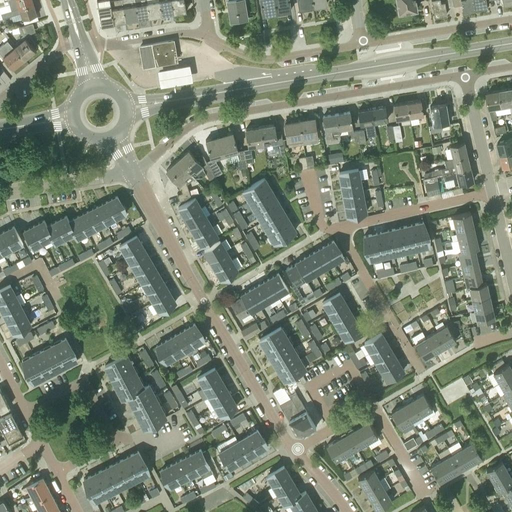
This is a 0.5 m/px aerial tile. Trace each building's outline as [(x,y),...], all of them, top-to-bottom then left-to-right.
[(8,0),(11,10),(33,3),(32,0),(8,0)] [(113,22),(113,23),(111,8),(109,0),(110,0),(109,0),(96,0),(101,25),(110,23),(113,22)] [(109,0),(111,8),(113,23),(114,23),(126,21),(122,0),(111,0),(110,0),(109,0)] [(122,0),(126,21),(137,19),(136,9),(134,0),(122,0)] [(146,0),(134,0),(136,9),(137,19),(150,17),(146,0)] [(146,0),(150,17),(162,15),(161,12),(159,0),(146,0)] [(162,15),(173,13),(171,0),(159,0),(161,12),(162,15)] [(171,0),(173,13),(175,12),(175,14),(180,13),(180,12),(186,11),(184,1),(185,1),(184,0),(171,0)] [(224,0),(226,4),(225,4),(225,5),(228,4),(231,20),(247,17),(244,0),(224,0)] [(260,0),(263,14),(277,12),(274,0),(260,0)] [(274,0),(277,12),(290,10),(288,0),(274,0)] [(298,0),(299,8),(312,6),(311,0),(298,0)] [(414,0),(396,0),(399,12),(416,9),(414,0)] [(431,0),(434,16),(447,14),(445,7),(453,6),(452,0),(431,0)] [(463,11),(475,9),(473,0),(452,0),(453,6),(461,4),(463,11)] [(473,0),(475,9),(487,7),(486,0),(473,0)] [(20,12),(22,18),(37,14),(33,3),(11,10),(1,13),(3,18),(20,12)] [(21,32),(32,29),(31,24),(19,27),(21,32)] [(25,37),(14,46),(23,57),(36,47),(33,43),(31,45),(25,37)] [(0,45),(0,52),(9,63),(7,65),(10,69),(23,57),(14,46),(8,39),(0,45)] [(176,60),(173,40),(140,46),(144,66),(176,60)] [(190,66),(158,71),(160,79),(161,87),(193,82),(192,74),(190,66)] [(511,88),(500,90),(503,107),(511,106),(511,114),(511,88)] [(495,109),(503,107),(500,90),(487,92),(490,109),(492,119),(497,118),(495,109)] [(410,119),(423,116),(420,99),(407,102),(410,119)] [(396,121),(410,119),(407,102),(394,104),(396,121)] [(442,131),(441,125),(449,124),(445,103),(430,106),(433,124),(429,125),(430,132),(442,131)] [(374,122),(387,120),(385,105),(372,108),(374,122)] [(374,122),(372,108),(358,110),(360,124),(365,123),(367,136),(376,135),(374,122)] [(358,130),(353,131),(350,111),(336,114),(339,130),(347,129),(349,138),(354,137),(354,141),(359,140),(358,130)] [(339,130),(336,114),(323,116),(326,137),(339,135),(339,130)] [(303,143),(318,141),(314,117),(299,120),(302,138),(303,143)] [(288,145),(303,143),(302,138),(299,120),(284,122),(288,145)] [(263,144),(277,142),(274,124),(260,126),(263,144)] [(393,125),(395,138),(395,141),(402,140),(400,124),(393,125)] [(388,139),(395,138),(393,125),(386,126),(388,139)] [(496,134),(506,132),(505,125),(494,127),(496,134)] [(249,146),(263,144),(260,126),(246,128),(249,146)] [(358,130),(359,140),(360,143),(366,142),(364,129),(358,130)] [(236,151),(238,150),(232,131),(219,135),(225,155),(236,151)] [(211,159),(214,158),(225,155),(219,135),(205,139),(211,158),(211,159)] [(501,154),(511,151),(511,137),(508,139),(498,142),(501,154)] [(452,158),(467,155),(464,141),(449,145),(452,158)] [(441,151),(439,145),(431,147),(433,153),(441,151)] [(244,149),(246,163),(253,162),(251,148),(244,149)] [(247,166),(246,163),(244,149),(238,150),(236,151),(239,168),(247,166)] [(206,161),(202,165),(188,150),(178,159),(190,173),(194,169),(197,172),(197,171),(201,175),(205,171),(209,179),(215,176),(206,161)] [(511,151),(501,154),(503,166),(511,163),(511,151)] [(325,154),(327,163),(334,162),(333,153),(325,154)] [(305,156),(307,167),(314,166),(312,155),(305,156)] [(456,170),(470,167),(467,155),(452,158),(444,160),(446,167),(432,170),(433,175),(436,175),(443,173),(456,170)] [(300,169),(307,167),(305,156),(299,157),(300,169)] [(211,158),(206,161),(215,176),(222,172),(214,158),(211,159),(211,158)] [(187,184),(194,178),(190,173),(178,159),(166,170),(175,180),(174,181),(181,189),(182,192),(177,194),(179,200),(191,196),(187,184)] [(453,178),(454,184),(473,180),(470,167),(456,170),(443,173),(444,180),(453,178)] [(357,168),(339,171),(341,183),(359,179),(357,168)] [(433,175),(424,178),(428,196),(440,193),(436,175),(433,175)] [(249,200),(271,187),(264,176),(242,189),(249,200)] [(359,179),(341,183),(343,193),(361,190),(359,179)] [(271,187),(249,200),(255,211),(277,198),(271,187)] [(214,199),(219,196),(215,190),(210,193),(214,199)] [(361,190),(343,193),(345,204),(363,201),(361,190)] [(127,212),(117,195),(107,200),(116,218),(127,212)] [(219,196),(214,199),(218,206),(223,203),(219,196)] [(178,207),(184,216),(200,207),(195,197),(178,207)] [(255,211),(261,221),(283,208),(277,198),(255,211)] [(116,218),(107,200),(97,205),(106,223),(116,218)] [(233,200),(227,204),(232,211),(237,207),(233,200)] [(363,201),(345,204),(347,216),(365,212),(363,201)] [(97,205),(88,210),(97,228),(106,223),(97,205)] [(190,226),(206,216),(200,207),(184,216),(190,226)] [(224,217),(229,214),(226,208),(214,215),(218,221),(224,217)] [(267,232),(289,219),(283,208),(261,221),(267,232)] [(97,228),(88,210),(78,215),(87,233),(97,228)] [(238,221),(244,218),(239,211),(234,214),(238,221)] [(455,227),(473,224),(470,211),(453,215),(455,227)] [(69,221),(69,219),(67,214),(56,220),(65,238),(73,234),(74,232),(69,221)] [(232,230),(237,227),(229,214),(224,217),(232,230)] [(87,233),(78,215),(69,219),(69,221),(74,232),(73,234),(76,239),(87,233)] [(190,226),(195,235),(211,226),(206,216),(190,225),(190,226)] [(244,218),(238,221),(242,228),(248,225),(244,218)] [(47,226),(47,224),(45,219),(34,225),(43,242),(51,238),(52,236),(47,226)] [(289,219),(267,232),(274,243),(296,230),(289,219)] [(56,220),(47,224),(47,226),(52,236),(51,238),(54,244),(65,238),(56,220)] [(424,221),(411,224),(417,248),(430,245),(424,221)] [(195,235),(201,245),(222,233),(216,223),(211,226),(195,235)] [(411,224),(399,226),(405,251),(417,248),(411,224)] [(458,239),(475,235),(473,224),(455,227),(458,239)] [(23,243),(14,225),(4,230),(13,248),(23,243)] [(32,248),(43,242),(34,225),(23,230),(24,231),(26,235),(32,248)] [(122,230),(125,234),(131,231),(128,226),(122,230)] [(405,251),(399,226),(387,229),(393,254),(405,251)] [(237,227),(232,230),(236,236),(241,233),(237,227)] [(393,254),(387,229),(375,232),(381,257),(393,254)] [(13,248),(4,230),(0,232),(0,247),(3,253),(13,248)] [(118,238),(125,234),(122,230),(115,233),(118,238)] [(250,242),(256,238),(251,231),(246,235),(250,242)] [(381,257),(375,232),(362,235),(368,260),(381,257)] [(136,234),(119,244),(125,254),(142,244),(136,234)] [(474,248),(478,248),(475,235),(458,239),(460,251),(461,251),(474,248)] [(103,241),(106,245),(112,242),(110,237),(103,241)] [(256,238),(250,242),(254,249),(260,246),(256,238)] [(220,240),(204,250),(210,259),(226,250),(220,240)] [(334,240),(324,246),(333,262),(343,256),(334,240)] [(99,249),(106,245),(103,241),(97,245),(99,249)] [(244,251),(250,248),(246,242),(241,245),(244,251)] [(148,254),(142,244),(125,254),(131,264),(148,254)] [(324,246),(314,251),(324,267),(333,262),(324,246)] [(84,252),(87,256),(94,253),(91,248),(84,252)] [(250,248),(244,251),(248,258),(254,255),(250,248)] [(477,260),(474,248),(461,251),(460,251),(458,252),(460,264),(477,260)] [(231,259),(226,250),(210,259),(215,269),(231,259)] [(314,251),(305,257),(314,273),(324,267),(314,251)] [(80,260),(87,256),(84,252),(78,255),(80,260)] [(153,263),(148,254),(131,264),(136,273),(153,263)] [(32,261),(29,256),(22,260),(25,265),(32,261)] [(296,263),(305,278),(314,273),(305,257),(296,263)] [(65,262),(68,266),(74,263),(72,258),(65,262)] [(433,264),(431,258),(423,260),(424,266),(433,264)] [(102,268),(106,266),(103,259),(98,262),(102,268)] [(231,259),(215,269),(221,279),(237,269),(231,259)] [(463,275),(480,272),(477,260),(460,264),(463,275)] [(407,263),(409,269),(417,268),(416,261),(407,263)] [(61,270),(68,266),(65,262),(58,265),(61,270)] [(10,266),(12,271),(19,268),(16,263),(10,266)] [(159,272),(153,263),(136,273),(142,283),(159,272)] [(295,284),(305,278),(296,263),(286,269),(295,284)] [(401,271),(409,269),(407,263),(399,265),(401,271)] [(5,275),(12,271),(10,266),(3,270),(5,275)] [(106,266),(102,268),(106,275),(110,272),(106,266)] [(51,275),(58,272),(55,267),(49,270),(51,275)] [(384,269),(386,275),(394,273),(393,267),(384,269)] [(377,277),(386,275),(384,269),(376,271),(377,277)] [(164,282),(159,272),(142,283),(147,292),(164,282)] [(350,276),(347,272),(341,275),(344,280),(350,276)] [(463,275),(466,288),(469,287),(469,286),(482,283),(480,272),(463,275)] [(278,273),(269,278),(278,294),(288,288),(278,273)] [(35,284),(40,281),(36,275),(32,277),(35,284)] [(332,281),(335,286),(341,282),(338,277),(332,281)] [(113,287),(117,284),(114,278),(109,281),(113,287)] [(269,278),(259,284),(269,300),(278,294),(269,278)] [(455,290),(452,278),(444,280),(445,286),(447,292),(452,291),(455,290)] [(40,281),(35,284),(39,291),(43,288),(40,281)] [(328,290),(335,286),(332,281),(325,284),(328,290)] [(170,291),(164,282),(147,292),(153,301),(170,291)] [(472,298),(489,294),(486,282),(482,283),(469,286),(469,287),(466,288),(464,288),(466,299),(471,298),(472,298)] [(10,283),(0,288),(0,301),(15,294),(10,283)] [(117,284),(113,287),(117,294),(121,291),(117,284)] [(259,284),(250,289),(259,305),(269,300),(259,284)] [(313,292),(316,297),(322,293),(320,288),(313,292)] [(241,295),(250,310),(250,311),(259,305),(250,289),(240,295),(241,295)] [(170,291),(153,301),(159,312),(176,302),(170,291)] [(316,297),(313,292),(299,300),(302,305),(316,297)] [(339,292),(323,301),(329,311),(345,302),(339,292)] [(0,307),(3,313),(20,304),(15,294),(0,301),(0,307)] [(45,303),(50,301),(46,294),(42,296),(45,303)] [(474,310),(492,306),(489,294),(472,298),(474,310)] [(240,316),(250,310),(241,295),(231,301),(240,316)] [(124,306),(128,303),(125,297),(120,299),(124,306)] [(50,301),(45,303),(49,310),(54,307),(50,301)] [(297,301),(289,306),(292,311),(300,306),(297,301)] [(350,311),(345,302),(329,311),(334,320),(350,311)] [(128,303),(124,306),(128,312),(132,310),(128,303)] [(26,313),(20,304),(3,313),(8,323),(26,313)] [(474,310),(475,312),(477,322),(494,318),(492,306),(474,310)] [(440,311),(437,307),(431,310),(434,315),(440,311)] [(306,320),(314,316),(310,309),(302,313),(306,320)] [(276,313),(279,318),(286,315),(283,310),(276,313)] [(356,321),(350,311),(334,320),(340,330),(356,321)] [(26,313),(8,323),(13,334),(31,324),(26,313)] [(273,322),(279,318),(276,313),(270,317),(273,322)] [(420,316),(423,321),(429,318),(426,313),(420,316)] [(135,325),(140,322),(136,315),(131,318),(135,325)] [(300,329),(305,326),(301,319),(295,322),(300,329)] [(410,322),(413,327),(418,324),(416,319),(410,322)] [(44,324),(47,329),(55,325),(52,320),(44,324)] [(258,324),(260,329),(267,325),(264,320),(258,324)] [(260,329),(258,324),(256,321),(240,330),(245,338),(260,329)] [(356,321),(340,330),(346,340),(362,331),(356,321)] [(185,328),(195,345),(205,339),(195,322),(185,328)] [(314,333),(319,330),(315,323),(310,326),(314,333)] [(39,333),(47,329),(44,324),(37,328),(39,333)] [(436,330),(445,345),(456,339),(447,324),(436,330)] [(265,349),(286,337),(287,336),(280,325),(259,338),(265,349)] [(305,326),(300,329),(304,337),(310,333),(305,326)] [(185,328),(175,334),(185,351),(195,345),(185,328)] [(319,330),(314,333),(317,339),(322,336),(319,330)] [(425,336),(435,351),(445,345),(436,330),(425,336)] [(23,335),(26,340),(33,336),(31,331),(23,335)] [(380,332),(365,341),(370,351),(386,342),(380,332)] [(175,334),(166,339),(176,356),(185,351),(175,334)] [(26,340),(23,335),(16,339),(18,344),(26,340)] [(54,343),(66,365),(78,359),(66,336),(54,343)] [(293,347),(287,336),(286,337),(265,349),(272,360),(293,347)] [(435,351),(425,336),(415,343),(424,358),(435,351)] [(166,339),(155,345),(165,363),(176,356),(166,339)] [(312,350),(317,347),(313,339),(308,342),(312,350)] [(325,351),(329,349),(326,342),(321,345),(325,351)] [(386,342),(370,351),(376,361),(392,351),(386,342)] [(54,343),(43,348),(55,371),(66,365),(54,343)] [(300,357),(293,347),(272,360),(278,370),(300,357)] [(317,347),(312,350),(317,357),(322,354),(317,347)] [(55,371),(43,348),(33,354),(44,376),(55,371)] [(143,359),(149,356),(145,349),(139,352),(143,359)] [(392,351),(376,361),(381,370),(397,360),(392,351)] [(353,361),(358,358),(354,352),(349,355),(353,361)] [(126,353),(104,364),(110,376),(133,364),(126,353)] [(201,357),(204,362),(211,358),(208,353),(201,357)] [(33,354),(21,360),(33,382),(44,376),(33,354)] [(149,356),(143,359),(148,367),(153,363),(149,356)] [(198,366),(204,362),(201,357),(195,361),(198,366)] [(300,357),(278,370),(285,382),(306,369),(300,357)] [(358,358),(353,361),(357,368),(362,365),(358,358)] [(494,364),(497,369),(505,364),(502,359),(494,364)] [(397,360),(381,370),(387,379),(403,370),(397,360)] [(487,374),(494,385),(499,382),(511,374),(511,368),(508,362),(505,364),(497,369),(487,374)] [(138,375),(133,364),(110,376),(116,387),(138,375)] [(183,368),(186,373),(192,369),(189,364),(183,368)] [(203,387),(220,376),(214,366),(197,376),(203,387)] [(179,377),(186,373),(183,368),(176,372),(179,377)] [(156,380),(161,377),(157,369),(151,373),(156,380)] [(364,380),(369,377),(365,370),(360,373),(364,380)] [(306,381),(302,374),(302,373),(298,376),(302,384),(306,381)] [(472,380),(468,374),(462,377),(466,384),(472,380)] [(511,374),(499,382),(505,392),(502,394),(503,394),(511,389),(511,374)] [(143,384),(138,375),(116,387),(122,399),(127,396),(128,395),(128,394),(143,386),(142,386),(143,384)] [(373,375),(369,377),(373,384),(377,381),(373,375)] [(203,387),(209,396),(226,386),(220,376),(203,387)] [(161,377),(156,380),(160,387),(165,384),(161,377)] [(369,377),(364,380),(368,386),(373,384),(369,377)] [(475,389),(479,387),(476,381),(471,384),(475,389)] [(128,395),(127,396),(132,406),(155,394),(148,382),(143,384),(142,386),(143,386),(128,394),(128,395)] [(209,396),(214,405),(215,405),(231,395),(226,386),(209,396)] [(0,410),(8,406),(0,389),(0,410)] [(509,405),(511,402),(511,389),(503,394),(509,405)] [(168,401),(173,397),(169,390),(163,393),(168,401)] [(179,400),(184,397),(180,391),(175,394),(179,400)] [(279,403),(291,424),(295,431),(303,433),(304,433),(316,426),(295,392),(289,395),(290,397),(279,403)] [(413,399),(421,414),(432,408),(423,392),(413,399)] [(478,395),(481,401),(486,398),(483,392),(478,395)] [(160,405),(155,394),(132,406),(138,416),(160,405)] [(238,406),(231,395),(215,405),(214,405),(207,408),(214,420),(238,406)] [(173,397),(168,401),(172,408),(178,405),(173,397)] [(184,397),(179,400),(183,407),(188,404),(184,397)] [(411,420),(421,414),(413,399),(402,405),(411,420)] [(487,411),(492,408),(489,402),(484,405),(487,411)] [(160,405),(138,416),(144,428),(166,417),(160,405)] [(400,426),(411,420),(402,405),(391,411),(400,426)] [(0,424),(3,430),(17,423),(11,411),(8,406),(0,410),(0,424)] [(190,419),(195,416),(191,409),(186,412),(190,419)] [(236,416),(239,421),(246,417),(243,412),(236,416)] [(195,416),(190,419),(194,425),(199,423),(195,416)] [(233,425),(239,421),(236,416),(230,420),(233,425)] [(496,426),(501,423),(497,417),(493,420),(496,426)] [(457,427),(462,423),(459,418),(454,422),(457,427)] [(358,426),(367,441),(377,435),(368,420),(358,426)] [(7,438),(0,441),(0,442),(2,445),(23,434),(17,423),(3,430),(7,438)] [(218,427),(221,432),(227,428),(224,423),(218,427)] [(430,429),(433,434),(444,427),(441,423),(430,429)] [(204,430),(201,425),(196,428),(199,433),(204,430)] [(356,448),(367,441),(358,426),(347,432),(356,448)] [(496,426),(492,429),(495,434),(500,431),(496,426)] [(214,436),(221,432),(218,427),(211,431),(214,436)] [(247,434),(257,452),(268,445),(258,428),(247,434)] [(433,434),(430,429),(424,432),(427,437),(433,434)] [(440,434),(443,439),(449,436),(446,431),(440,434)] [(346,454),(356,448),(347,432),(337,439),(346,454)] [(225,441),(228,446),(229,446),(239,463),(248,457),(238,441),(239,441),(239,439),(236,434),(225,441)] [(247,434),(239,439),(239,441),(238,441),(248,457),(257,452),(247,434)] [(438,443),(443,439),(440,434),(435,437),(438,443)] [(403,442),(407,449),(417,443),(423,440),(420,435),(414,438),(413,436),(403,442)] [(335,460),(346,454),(337,439),(326,445),(335,460)] [(462,447),(471,462),(481,456),(473,441),(462,447)] [(419,447),(422,451),(428,448),(425,443),(419,447)] [(228,446),(218,452),(228,469),(239,463),(229,446),(228,446)] [(199,470),(198,472),(202,479),(214,473),(210,465),(216,462),(208,447),(202,450),(201,448),(190,453),(199,470)] [(460,469),(471,462),(462,447),(451,453),(460,469)] [(127,456),(138,478),(150,472),(138,449),(127,456)] [(378,460),(383,457),(389,454),(386,449),(375,456),(378,460)] [(190,453),(181,458),(190,476),(198,472),(199,470),(190,453)] [(450,475),(460,469),(451,453),(441,459),(450,475)] [(127,456),(116,461),(127,484),(138,478),(127,456)] [(364,462),(367,467),(378,460),(375,456),(364,462)] [(392,457),(387,460),(390,465),(395,463),(392,457)] [(190,476),(181,458),(171,463),(180,481),(190,476)] [(439,481),(450,475),(441,459),(430,466),(439,481)] [(492,480),(508,471),(501,460),(486,469),(492,480)] [(116,461),(105,467),(117,489),(127,484),(116,461)] [(362,470),(367,467),(364,462),(359,465),(362,470)] [(171,463),(160,469),(169,487),(180,481),(171,463)] [(284,464),(266,474),(272,485),(290,475),(284,464)] [(105,467),(94,472),(106,495),(117,489),(105,467)] [(364,488),(379,479),(373,468),(358,477),(364,488)] [(398,468),(393,471),(397,476),(401,473),(398,468)] [(233,475),(231,471),(222,476),(225,480),(233,475)] [(352,476),(349,471),(343,474),(346,479),(352,476)] [(499,491),(502,489),(511,482),(511,478),(508,471),(492,480),(499,491)] [(94,472),(82,478),(94,501),(106,495),(94,472)] [(295,484),(290,475),(272,485),(278,494),(295,484)] [(26,485),(30,493),(46,484),(42,476),(26,485)] [(404,478),(399,481),(403,487),(407,484),(404,478)] [(370,498),(385,490),(379,479),(364,488),(370,498)] [(206,484),(209,489),(215,486),(213,481),(206,484)] [(508,499),(511,496),(511,482),(502,489),(508,499)] [(30,493),(34,501),(51,492),(46,484),(30,493)] [(202,493),(209,489),(206,484),(199,488),(202,493)] [(300,492),(295,484),(278,494),(283,504),(300,494),(300,492)] [(160,493),(157,487),(149,491),(152,497),(160,493)] [(295,509),(311,500),(305,489),(300,492),(300,494),(283,504),(288,511),(293,511),(295,511),(295,510),(295,509)] [(385,490),(370,498),(376,509),(391,500),(385,490)] [(187,494),(189,499),(196,496),(194,491),(187,494)] [(34,501),(39,509),(55,500),(51,492),(34,501)] [(249,501),(252,497),(246,492),(243,497),(249,501)] [(135,498),(138,504),(145,500),(143,494),(135,498)] [(183,503),(189,499),(187,494),(180,498),(183,503)] [(252,497),(249,501),(254,506),(258,502),(252,497)] [(130,508),(138,504),(135,498),(127,502),(130,508)] [(0,511),(9,511),(11,510),(3,499),(0,501),(0,511)] [(39,509),(40,511),(52,511),(59,508),(55,500),(39,509)] [(311,511),(317,509),(311,500),(295,509),(295,510),(295,511),(311,511)]
